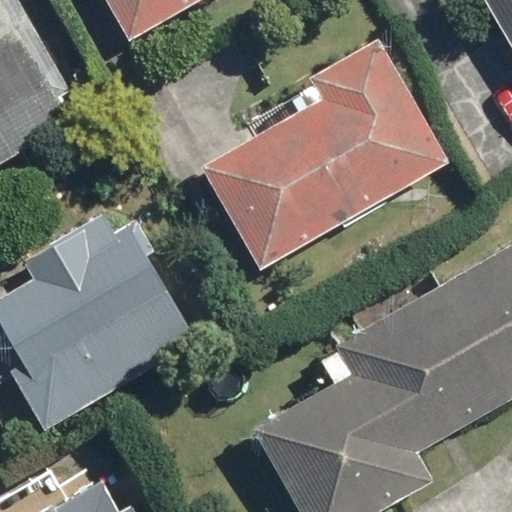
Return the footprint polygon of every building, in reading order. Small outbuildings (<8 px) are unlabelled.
[(0,0),(0,159),(69,121),(55,97),(67,90),(14,0),(0,0)] [(105,0),(127,39),(195,0),(105,0)] [(511,0),(481,0),(511,52),(511,0)] [(324,96),(201,165),(259,267),(446,161),(377,40),(313,77),(324,96)] [(77,228),(24,259),(33,275),(0,294),(0,377),(10,372),(43,429),(195,339),(128,227),(90,250),(77,228)] [(354,372),(253,430),(300,511),(371,511),(432,477),(417,452),(511,397),(511,241),(337,342),(354,372)] [(100,479),(42,511),(137,511),(131,502),(118,510),(100,479)]
